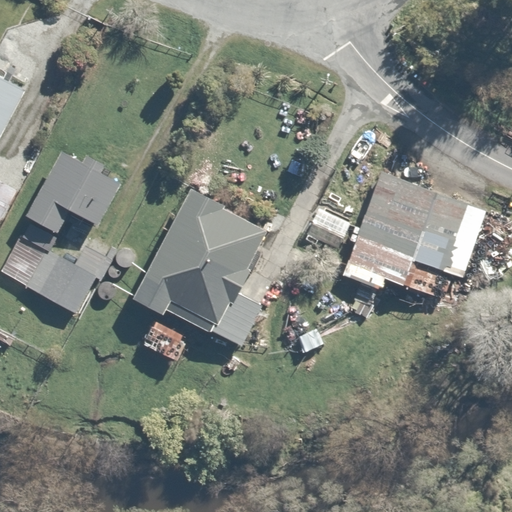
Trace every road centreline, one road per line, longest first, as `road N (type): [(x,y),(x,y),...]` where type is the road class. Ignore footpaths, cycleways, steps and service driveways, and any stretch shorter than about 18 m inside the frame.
road 1 (residential): [(340,7),(349,44),(411,104),(511,166)]
road 2 (residential): [(190,0),(289,20),(340,7)]
